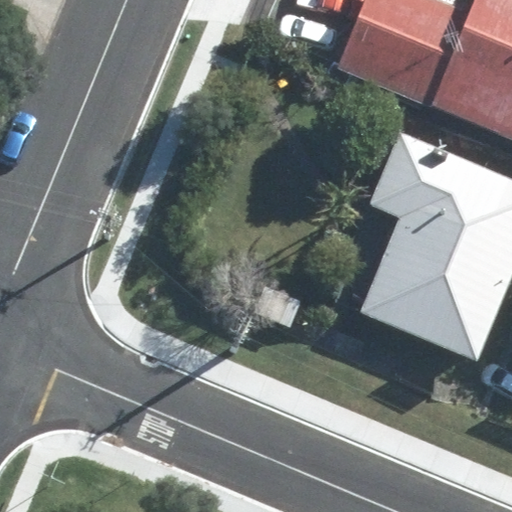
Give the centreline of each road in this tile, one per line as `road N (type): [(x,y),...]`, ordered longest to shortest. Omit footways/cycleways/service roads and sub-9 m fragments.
road 1 (residential): [(0,344),(405,511)]
road 2 (residential): [(0,312),(129,0)]
